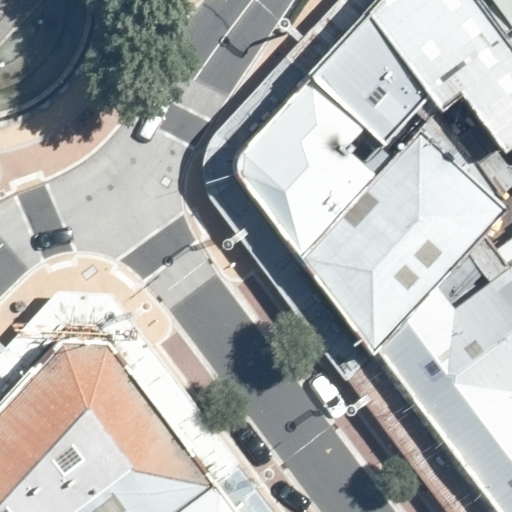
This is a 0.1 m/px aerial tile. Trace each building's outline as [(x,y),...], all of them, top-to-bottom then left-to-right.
[(222,159),(356,344),(421,296),(406,280),(478,205),(463,191),(511,143),(511,76),(487,32),(465,0),(339,0),(218,137),(222,159)] [(511,0),(465,0),(487,32),(511,55),(511,0)] [(356,344),(481,511),(511,511),(511,197),(452,242),(467,262),(421,296),(356,344)] [(0,511),(130,511),(180,475),(84,336),(17,337),(0,357),(0,511)] [(208,511),(180,475),(130,511),(208,511)]
